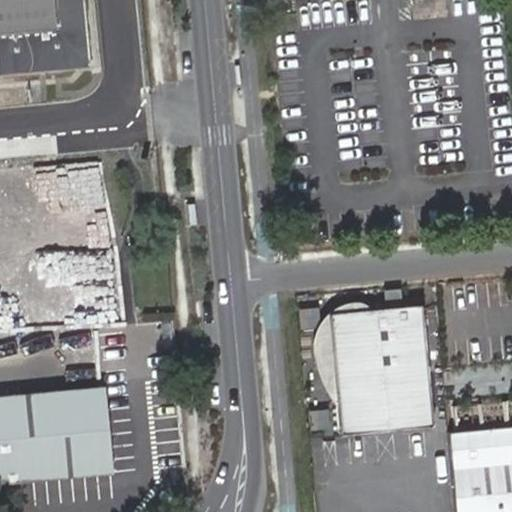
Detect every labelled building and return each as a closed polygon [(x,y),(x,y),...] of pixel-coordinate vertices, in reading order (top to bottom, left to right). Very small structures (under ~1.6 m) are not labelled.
[(0,0),(0,51),(2,74),(81,65),(94,50),(88,0),(0,0)] [(445,0),(413,0),(415,17),(447,14),(445,0)] [(81,65),(95,64),(94,50),(81,65)] [(327,311),(368,308),(362,302),(357,300),(346,300),(339,302),(327,308),(323,312),(317,319),(311,332),(309,337),(309,349),(316,375),(327,397),(335,407),(327,311)] [(421,305),(329,313),(339,433),(432,426),(421,305)] [(0,511),(42,511),(40,489),(27,491),(25,478),(114,469),(106,384),(0,394),(0,511)] [(511,511),(511,456),(448,462),(452,511),(511,511)]
